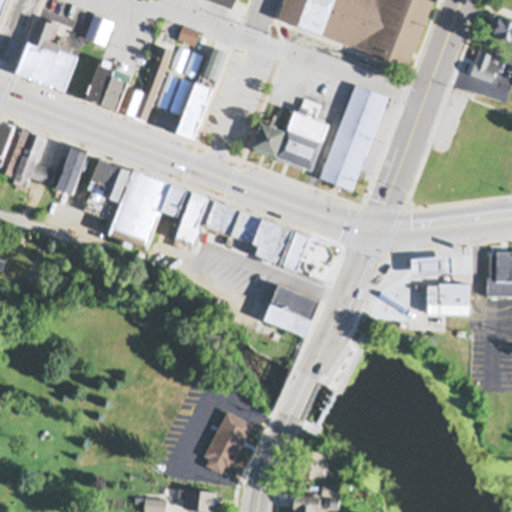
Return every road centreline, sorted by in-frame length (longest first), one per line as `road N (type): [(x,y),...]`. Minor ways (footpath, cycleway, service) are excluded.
road 1 (primary): [(375,227),(271,197),(0,93)]
road 2 (tertiary): [(375,227),(461,0)]
road 3 (residential): [(211,174),(266,0)]
road 4 (tertiary): [(308,374),(375,227)]
road 5 (primary): [(511,217),(375,227)]
